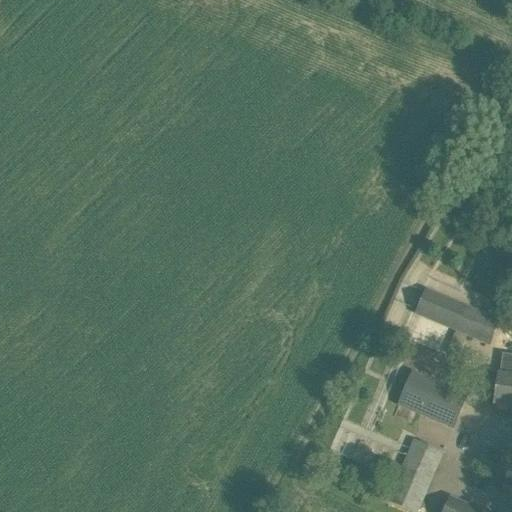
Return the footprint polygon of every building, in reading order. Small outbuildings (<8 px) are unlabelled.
[(428,290),(417,314),(490,346),(500,322),(428,290)] [(499,374),(495,404),(511,406),(511,356),(504,356),(501,375),(499,374)] [(413,370),(398,402),(453,427),(466,395),(413,370)] [(331,424),(323,444),(342,452),(350,431),(331,424)] [(401,468),(386,502),(409,511),(418,511),(443,453),(412,440),(407,452),(401,468)] [(511,460),(498,453),(482,485),(500,493),(511,468),(511,460)] [(477,511),(450,500),(444,511),(477,511)]
